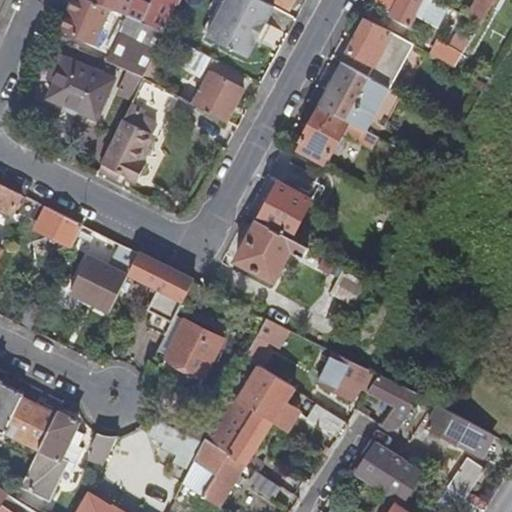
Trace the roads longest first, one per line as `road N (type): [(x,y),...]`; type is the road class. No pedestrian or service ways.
road 1 (residential): [(0,151),(194,252),(333,0)]
road 2 (residential): [(0,342),(114,399)]
